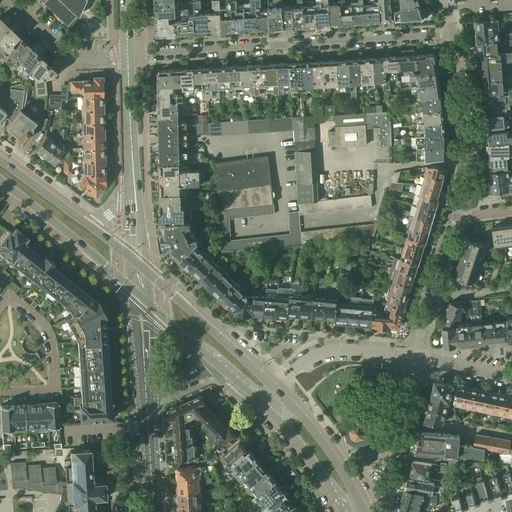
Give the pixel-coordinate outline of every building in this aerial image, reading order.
[(41,0),(66,24),(76,14),(77,16),(83,0),(41,0)] [(196,33),(200,32),(202,34),(206,34),(207,32),(210,32),(209,12),(202,13),(202,7),(204,7),(203,0),(193,0),(194,2),(194,7),(195,14),(195,15),(196,33)] [(214,12),(209,12),(210,32),(211,34),(215,33),(216,31),(222,31),(221,11),(220,0),(211,0),(212,6),(213,6),(214,12)] [(220,0),(221,11),(222,31),(233,30),(231,0),(220,0)] [(236,0),(231,0),(233,30),(245,29),(244,4),(237,4),(236,0)] [(244,4),(245,29),(257,29),(255,0),(250,0),(251,3),(244,4)] [(261,0),(255,0),(257,29),(270,28),(269,9),(261,9),(261,6),(262,6),(261,0)] [(269,9),(270,28),(284,27),(283,6),(282,0),(273,0),(274,7),(269,8),(269,9)] [(283,6),(284,27),(305,26),(303,0),(297,0),(298,6),(283,6)] [(303,0),(305,26),(318,25),(316,4),(314,5),(313,1),(309,1),(308,0),(303,0)] [(329,26),(329,24),(330,24),(329,4),(328,0),(316,0),(316,4),(318,25),(323,25),(324,27),(329,26)] [(328,0),(329,4),(330,24),(342,23),(340,0),(338,0),(338,3),(332,4),(331,0),(328,0)] [(340,0),(342,23),(353,23),(352,0),(340,0)] [(352,0),(353,23),(365,22),(363,0),(352,0)] [(380,21),(379,3),(375,3),(375,0),(367,0),(369,22),(380,21)] [(378,0),(379,3),(380,21),(392,21),(390,0),(378,0)] [(156,4),(156,8),(154,10),(154,14),(156,15),(156,16),(172,15),(184,14),(189,14),(189,8),(182,9),(182,2),(176,2),(156,4)] [(420,21),(421,19),(422,19),(424,16),(424,15),(425,13),(424,9),(422,8),(421,5),(402,7),(399,7),(399,12),(395,12),(396,20),(416,19),(417,21),(420,21)] [(175,20),(175,21),(177,34),(183,33),(185,35),(189,35),(190,33),(196,33),(195,15),(195,14),(189,14),(184,14),(185,17),(182,17),(182,20),(175,20)] [(157,35),(167,34),(169,36),(174,36),(176,34),(177,34),(175,21),(170,21),(170,18),(173,18),(172,15),(156,16),(157,35)] [(0,34),(9,26),(8,26),(8,23),(5,20),(3,21),(0,17),(0,34)] [(477,42),(478,42),(497,41),(499,41),(498,18),(475,20),(476,32),(476,33),(477,42)] [(11,26),(9,26),(0,34),(0,55),(6,49),(8,51),(13,46),(11,44),(19,36),(14,31),(14,29),(11,26)] [(21,38),(7,57),(4,61),(11,65),(17,57),(21,60),(31,47),(33,45),(30,43),(27,41),(25,42),(21,38)] [(511,39),(507,40),(504,40),(504,42),(501,46),(501,53),(511,52),(511,51),(511,46),(511,39)] [(497,41),(478,42),(479,55),(482,55),(498,53),(498,49),(497,41)] [(25,78),(29,73),(41,57),(37,53),(38,51),(36,48),(33,46),(31,48),(31,47),(21,60),(20,61),(24,65),(18,73),(25,78)] [(482,55),(483,68),(502,66),(501,62),(511,60),(511,52),(501,53),(498,53),(482,55)] [(434,53),(417,54),(417,64),(416,64),(417,67),(422,67),(423,73),(438,72),(434,53)] [(399,56),(400,68),(404,68),(405,73),(416,72),(416,67),(417,67),(416,64),(417,64),(417,54),(399,56)] [(50,66),(46,62),(47,58),(44,56),(41,57),(29,73),(34,77),(37,79),(47,77),(59,74),(56,71),(57,70),(51,65),(50,66)] [(400,68),(399,56),(397,56),(384,57),(386,80),(386,87),(387,90),(391,90),(391,86),(390,78),(398,77),(398,68),(400,68)] [(374,57),(362,58),(363,82),(364,90),(368,89),(368,84),(376,84),(376,80),(374,57)] [(386,80),(384,57),(374,57),(376,80),(386,80)] [(357,83),(363,82),(362,58),(350,59),(351,83),(352,90),(352,99),(358,99),(357,90),(357,83)] [(351,83),(350,59),(338,60),(339,84),(340,91),(345,91),(352,90),(351,83)] [(330,84),(339,84),(338,60),(325,61),(326,91),(331,91),(330,84)] [(308,86),(315,85),(313,61),(302,62),(303,87),(304,91),(304,92),(309,92),(308,86)] [(326,91),(325,61),(313,61),(315,85),(315,92),(320,91),(326,91)] [(303,87),(302,62),(290,63),(292,91),(292,97),(297,96),(297,91),(304,91),(303,87)] [(292,91),(290,63),(278,64),(280,92),(285,92),(292,91)] [(268,93),(266,64),(255,65),(256,94),(261,93),(268,93)] [(280,92),(278,64),(266,64),(268,93),(275,92),(280,92)] [(256,94),(255,65),(242,66),(243,93),(251,93),(251,94),(256,94)] [(242,66),(230,67),(232,97),(232,99),(235,99),(234,94),(243,93),(242,66)] [(502,66),(483,68),(485,94),(504,92),(502,75),(511,74),(511,68),(505,67),(502,68),(502,66)] [(219,88),(218,67),(206,68),(208,98),(220,98),(219,88)] [(230,97),(232,97),(230,67),(218,67),(219,88),(227,88),(227,95),(229,94),(230,97)] [(208,102),(208,98),(206,68),(194,69),(196,90),(203,89),(204,102),(208,102)] [(182,70),(182,85),(182,90),(190,90),(191,95),(196,95),(196,90),(194,69),(182,70)] [(158,73),(159,84),(168,84),(168,90),(175,89),(175,87),(178,87),(178,85),(182,85),(182,70),(160,71),(158,73)] [(440,84),(438,72),(423,73),(402,76),(402,81),(419,79),(420,86),(440,84)] [(35,86),(47,83),(47,77),(37,79),(35,80),(35,86)] [(83,92),(83,97),(102,96),(104,96),(103,80),(102,77),(90,77),(90,80),(71,81),(71,90),(79,90),(79,93),(83,92)] [(10,121),(6,127),(7,128),(6,130),(10,133),(11,132),(23,141),(32,130),(32,129),(32,128),(32,127),(32,126),(31,126),(32,126),(36,121),(32,118),(32,117),(32,116),(31,115),(31,114),(30,114),(30,113),(29,113),(28,112),(27,112),(26,112),(25,112),(24,112),(22,110),(23,107),(25,104),(26,101),(26,97),(27,92),(24,92),(25,87),(20,83),(11,86),(9,99),(8,104),(6,118),(10,121)] [(47,83),(35,86),(36,92),(48,89),(47,83)] [(159,84),(159,103),(184,102),(184,97),(179,97),(179,94),(176,94),(175,89),(168,90),(168,84),(159,84)] [(421,97),(441,96),(440,84),(420,86),(412,86),(413,92),(420,91),(421,97)] [(48,96),(48,89),(36,92),(36,98),(48,96)] [(487,116),(505,114),(508,114),(507,108),(510,108),(510,102),(507,102),(506,95),(485,97),(485,105),(486,105),(487,116)] [(102,97),(102,96),(83,97),(83,104),(81,104),(81,109),(103,109),(103,104),(106,103),(105,99),(103,97),(102,97)] [(423,106),(442,104),(441,96),(421,97),(420,98),(420,101),(423,101),(423,106)] [(184,102),(159,103),(159,116),(180,115),(185,115),(184,109),(179,109),(179,107),(187,107),(187,102),(184,102)] [(424,115),(425,119),(444,116),(442,104),(423,106),(415,107),(416,112),(417,112),(417,116),(424,115)] [(323,105),(314,106),(315,113),(324,113),(323,105)] [(326,115),(335,114),(335,105),(326,105),(326,115)] [(46,109),(40,128),(47,131),(50,119),(48,118),(50,110),(46,109)] [(104,114),(103,114),(103,109),(81,109),(81,115),(83,115),(84,122),(103,122),(103,121),(104,121),(106,120),(106,115),(104,114)] [(367,145),(366,128),(380,127),(380,135),(379,135),(379,140),(381,140),(381,146),(392,145),(390,111),(383,112),(377,112),(373,112),(364,113),(335,114),(337,147),(367,145)] [(509,120),(511,119),(511,113),(508,114),(505,114),(487,116),(488,128),(509,126),(509,120)] [(160,140),(160,157),(159,160),(161,163),(181,162),(189,162),(189,147),(186,147),(189,145),(189,139),(188,133),(186,131),(180,131),(180,127),(188,127),(188,121),(180,121),(180,115),(159,116),(160,117),(157,119),(160,122),(160,140)] [(301,116),(294,117),(294,126),(315,125),(315,122),(317,122),(317,115),(305,116),(301,116)] [(425,126),(425,131),(445,128),(444,121),(444,116),(425,119),(416,120),(417,125),(422,124),(422,127),(425,126)] [(103,122),(84,122),(84,130),(81,130),(81,135),(103,134),(103,130),(104,130),(106,128),(106,124),(104,122),(103,122)] [(417,144),(425,142),(445,140),(445,133),(445,128),(425,131),(417,132),(417,137),(417,144)] [(294,131),(295,151),(316,150),(315,130),(294,131)] [(489,144),(509,142),(511,141),(511,134),(507,135),(507,130),(488,132),(489,144)] [(104,139),(103,134),(81,135),(81,141),(84,141),(84,148),(104,147),(106,145),(106,141),(104,139)] [(45,158),(56,145),(56,144),(46,136),(35,150),(45,158)] [(445,158),(445,140),(425,142),(417,144),(417,161),(445,158)] [(509,142),(489,144),(489,158),(511,155),(511,149),(510,149),(509,142)] [(64,151),(56,145),(45,158),(53,164),(54,164),(56,165),(62,157),(60,156),(64,151)] [(104,148),(104,147),(84,148),(85,156),(82,156),(82,160),(104,160),(104,156),(107,154),(107,150),(104,148)] [(511,166),(511,155),(489,158),(489,170),(511,166)] [(216,162),(218,191),(273,184),(269,156),(216,162)] [(85,166),(85,173),(105,173),(107,171),(107,167),(105,166),(104,166),(104,160),(82,160),(82,167),(85,166)] [(181,162),(161,163),(161,164),(158,164),(158,171),(161,171),(161,178),(204,177),(204,169),(189,169),(189,162),(181,162)] [(426,174),(442,179),(445,168),(436,166),(427,167),(425,174),(426,174)] [(511,187),(511,175),(509,175),(508,169),(489,172),(491,189),(494,191),(509,189),(508,188),(511,187)] [(398,182),(401,172),(394,173),(391,182),(398,182)] [(105,173),(85,173),(82,174),(82,178),(78,183),(79,183),(78,186),(82,189),(85,187),(96,196),(98,193),(100,193),(103,189),(103,187),(103,186),(105,183),(105,173)] [(443,179),(442,179),(426,174),(423,185),(441,190),(443,184),(442,184),(443,179)] [(204,177),(161,178),(161,183),(158,183),(159,193),(162,193),(185,193),(185,184),(204,184),(204,177)] [(398,182),(391,182),(389,189),(397,190),(402,191),(404,183),(398,182)] [(275,203),(273,184),(218,191),(219,211),(275,203)] [(419,196),(421,196),(438,201),(437,200),(438,195),(440,195),(441,190),(423,185),(419,196)] [(387,197),(395,199),(397,190),(389,189),(387,197)] [(299,191),(300,202),(306,202),(311,201),(317,200),(319,200),(318,190),(299,191)] [(189,193),(185,193),(162,193),(161,194),(160,194),(159,195),(159,196),(159,197),(159,198),(159,199),(159,200),(160,201),(160,202),(161,202),(162,203),(162,208),(199,207),(199,204),(189,204),(189,193)] [(421,196),(418,206),(436,212),(438,206),(437,206),(438,201),(421,196)] [(303,231),(301,215),(301,211),(289,212),(291,233),(234,240),(231,219),(276,214),(275,203),(219,211),(222,252),(304,244),(303,231)] [(418,206),(414,217),(432,222),(433,217),(435,217),(436,212),(418,206)] [(163,222),(190,221),(194,221),(193,210),(201,209),(201,207),(199,207),(162,208),(162,212),(161,213),(160,214),(159,215),(159,216),(159,217),(159,218),(159,219),(160,219),(160,220),(161,221),(162,221),(163,222)] [(411,227),(430,233),(431,227),(430,227),(432,222),(414,217),(411,227)] [(192,226),(190,221),(163,222),(164,233),(162,233),(162,234),(161,236),(161,241),(163,243),(163,244),(165,243),(163,245),(194,231),(191,226),(192,226)] [(374,236),(378,223),(367,224),(369,236),(374,236)] [(495,244),(511,242),(511,224),(492,227),(495,244)] [(34,285),(37,281),(63,302),(68,306),(72,313),(65,316),(77,339),(81,403),(79,403),(81,419),(113,417),(112,401),(110,401),(106,326),(105,316),(107,315),(99,299),(97,300),(52,265),(55,262),(45,254),(42,257),(26,244),(27,243),(24,241),(28,236),(15,227),(12,231),(9,229),(9,230),(0,240),(0,259),(4,263),(8,258),(30,276),(27,279),(34,285)] [(411,227),(408,237),(426,243),(427,238),(428,238),(430,233),(411,227)] [(172,252),(181,260),(194,247),(199,242),(197,237),(196,237),(194,231),(163,245),(171,253),(172,252)] [(407,237),(404,248),(422,254),(424,248),(423,248),(424,243),(425,243),(426,243),(408,237),(407,237)] [(486,245),(476,242),(470,240),(469,240),(463,259),(480,264),(486,245)] [(194,247),(181,260),(179,262),(184,267),(185,265),(190,270),(189,271),(206,253),(203,250),(200,252),(194,247)] [(404,248),(401,258),(418,264),(420,259),(421,259),(422,254),(404,248)] [(215,262),(206,253),(189,271),(194,276),(195,274),(200,278),(215,262)] [(418,264),(401,258),(395,256),(392,267),(397,269),(415,274),(415,273),(416,273),(417,269),(416,268),(418,264)] [(480,264),(463,259),(457,277),(467,281),(473,283),(480,264)] [(203,284),(208,289),(210,288),(225,271),(215,262),(200,278),(204,283),(203,284)] [(490,282),(494,283),(501,264),(496,262),(490,282)] [(396,269),(393,280),(411,285),(415,274),(397,269),(396,269)] [(215,292),(219,297),(235,281),(225,271),(210,288),(208,289),(213,294),(215,292)] [(393,280),(390,291),(408,296),(411,285),(393,280)] [(219,297),(224,301),(222,302),(228,307),(229,306),(230,306),(243,294),(245,291),(235,281),(219,297)] [(290,297),(289,315),(294,315),(295,317),(298,317),(299,315),(301,316),(303,295),(303,286),(300,285),(300,282),(291,282),(291,288),(290,294),(290,297)] [(279,297),(277,317),(277,319),(282,319),(282,317),(289,318),(289,315),(290,297),(290,294),(291,288),(279,287),(279,292),(279,297)] [(270,318),(277,319),(277,317),(279,297),(279,292),(267,291),(267,296),(265,315),(270,316),(270,318)] [(387,302),(389,303),(405,307),(408,296),(390,291),(387,302)] [(244,295),(243,294),(230,306),(235,312),(235,313),(236,313),(236,315),(237,316),(241,317),(243,315),(243,314),(253,315),(253,314),(254,296),(244,295)] [(255,295),(254,296),(253,314),(254,314),(254,316),(258,317),(259,315),(265,315),(267,296),(255,295)] [(315,296),(303,295),(301,316),(307,316),(307,318),(313,319),(315,296)] [(327,298),(315,296),(313,319),(318,319),(318,317),(325,318),(327,298)] [(338,299),(327,298),(325,318),(326,320),(330,320),(331,318),(336,319),(338,299)] [(370,327),(372,325),(374,308),(374,299),(362,298),(362,304),(360,324),(366,325),(367,327),(370,327)] [(339,299),(338,299),(336,319),(336,322),(343,322),(343,325),(348,325),(350,303),(343,303),(343,302),(339,301),(339,299)] [(468,301),(470,323),(458,324),(460,343),(461,345),(485,342),(483,321),(481,305),(481,304),(480,299),(468,301)] [(390,313),(390,316),(392,317),(391,327),(398,327),(401,325),(405,307),(389,303),(387,302),(382,301),(381,305),(385,306),(384,310),(390,313)] [(449,314),(461,318),(466,301),(450,302),(447,314),(449,314)] [(362,304),(350,303),(348,325),(354,326),(354,324),(360,324),(362,304)] [(391,327),(392,317),(390,316),(385,316),(385,314),(378,313),(378,309),(374,308),(372,325),(375,325),(375,326),(377,326),(378,328),(381,329),(383,327),(391,327)] [(460,322),(461,318),(449,314),(446,326),(443,326),(443,328),(442,330),(442,333),(444,334),(445,347),(456,345),(456,344),(460,343),(458,324),(455,325),(456,321),(460,322)] [(505,339),(510,338),(508,319),(507,319),(483,321),(485,342),(492,342),(491,340),(499,339),(499,341),(505,340),(505,339)] [(450,401),(455,402),(458,385),(435,380),(432,397),(450,401)] [(479,389),(458,385),(455,402),(456,405),(475,409),(479,389)] [(499,394),(479,389),(475,409),(495,413),(499,394)] [(203,418),(206,421),(214,413),(206,404),(210,402),(212,403),(213,402),(210,400),(206,402),(202,395),(201,396),(200,394),(193,397),(194,398),(186,402),(193,417),(195,422),(203,418)] [(511,396),(499,394),(495,413),(511,416),(511,396)] [(429,408),(437,410),(438,409),(447,412),(450,401),(432,397),(431,401),(429,402),(427,406),(429,408)] [(48,426),(60,425),(59,402),(47,403),(48,426)] [(174,418),(175,427),(187,426),(187,420),(193,417),(186,402),(177,406),(176,404),(170,407),(171,409),(169,410),(173,418),(174,418)] [(26,430),(26,427),(37,426),(35,403),(24,404),(26,430)] [(37,426),(48,426),(47,403),(35,403),(37,426)] [(14,431),(26,430),(24,404),(14,405),(13,405),(14,431)] [(13,405),(1,406),(2,432),(14,431),(13,405)] [(429,408),(429,409),(427,410),(426,413),(427,414),(425,422),(444,423),(447,412),(438,409),(437,410),(429,408)] [(207,432),(214,439),(227,425),(221,419),(222,418),(218,413),(216,415),(214,413),(206,421),(202,424),(209,431),(207,432)] [(345,429),(348,440),(355,445),(366,442),(370,436),(367,424),(361,420),(349,423),(345,429)] [(227,425),(214,439),(213,439),(219,444),(217,446),(222,451),(240,432),(239,432),(236,434),(233,431),(234,430),(229,425),(228,426),(227,425)] [(187,426),(175,427),(175,430),(173,430),(174,437),(175,437),(176,444),(195,443),(195,442),(194,443),(193,434),(191,434),(190,426),(187,426)] [(448,458),(458,460),(460,444),(460,435),(422,431),(416,451),(416,456),(434,458),(434,459),(440,460),(441,454),(448,454),(448,458)] [(511,441),(511,447),(508,447),(508,440),(476,434),(474,445),(460,444),(458,460),(473,461),(473,457),(485,458),(486,449),(511,452),(511,455),(511,463),(511,441)] [(243,442),(240,442),(240,441),(225,454),(230,459),(226,463),(231,468),(234,465),(249,451),(246,448),(246,445),(243,442)] [(196,450),(195,443),(176,444),(176,445),(174,445),(175,452),(176,452),(177,458),(198,457),(198,450),(196,450)] [(41,494),(57,493),(73,496),(74,503),(68,504),(68,511),(94,511),(94,502),(97,502),(96,497),(106,497),(106,492),(108,492),(107,486),(106,486),(105,482),(95,483),(95,478),(93,478),(91,450),(82,450),(82,448),(76,448),(76,451),(70,451),(71,466),(65,467),(66,481),(56,479),(55,468),(40,469),(39,465),(24,466),(24,462),(8,463),(10,488),(25,487),(26,490),(41,489),(41,494)] [(249,451),(234,465),(238,469),(235,472),(239,478),(258,461),(256,457),(250,450),(249,451)] [(177,479),(178,479),(178,480),(199,479),(202,479),(201,466),(214,465),(213,461),(211,459),(203,460),(201,460),(201,464),(189,465),(189,466),(177,467),(178,472),(177,472),(177,473),(175,474),(176,477),(177,478),(177,479)] [(247,479),(251,484),(267,471),(267,470),(266,467),(265,466),(262,463),(261,464),(258,461),(239,478),(244,482),(247,479)] [(432,468),(438,469),(439,465),(414,461),(412,468),(411,468),(410,468),(408,473),(409,474),(410,474),(409,476),(430,479),(432,468)] [(267,471),(251,484),(247,487),(252,492),(256,489),(260,493),(260,494),(275,481),(276,480),(270,473),(270,474),(267,471)] [(495,497),(489,499),(492,511),(507,511),(502,495),(500,490),(495,471),(488,474),(495,497)] [(511,511),(511,480),(510,473),(503,475),(507,488),(500,490),(502,495),(507,511),(511,511)] [(451,482),(445,482),(430,479),(409,476),(405,490),(437,494),(438,488),(443,489),(444,488),(453,489),(456,488),(456,482),(451,482)] [(478,511),(492,511),(489,499),(482,476),(476,478),(478,482),(476,483),(482,501),(476,503),(478,511)] [(200,491),(199,479),(178,480),(179,485),(178,485),(176,487),(177,490),(178,492),(179,492),(179,493),(200,491)] [(278,484),(275,481),(260,494),(260,493),(256,497),(261,502),(264,499),(268,503),(284,491),(283,491),(284,488),(281,484),(278,484)] [(461,501),(463,507),(464,511),(478,511),(476,503),(470,485),(466,486),(468,493),(467,493),(468,499),(461,501)] [(405,490),(398,511),(418,511),(421,503),(424,504),(423,509),(429,511),(431,506),(435,507),(437,500),(445,500),(445,494),(437,494),(405,490)] [(201,504),(200,491),(179,493),(179,494),(177,496),(177,498),(179,500),(180,500),(180,505),(199,504),(201,504)] [(284,491),(268,503),(267,504),(272,510),(269,511),(286,511),(293,507),(290,503),(291,502),(288,498),(289,498),(289,497),(289,496),(289,494),(287,491),(285,491),(284,491)] [(464,511),(463,507),(461,501),(459,495),(452,498),(453,503),(449,509),(449,511),(464,511)]
